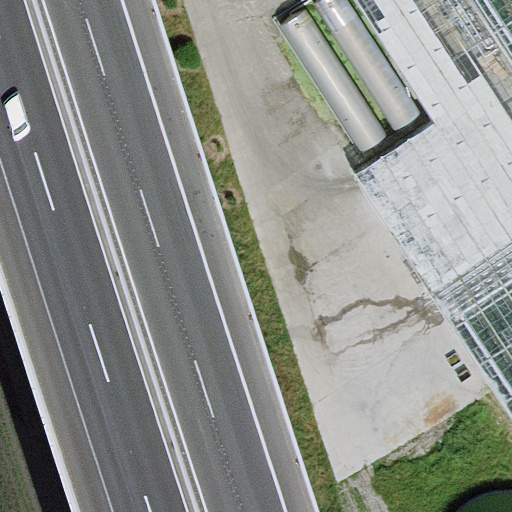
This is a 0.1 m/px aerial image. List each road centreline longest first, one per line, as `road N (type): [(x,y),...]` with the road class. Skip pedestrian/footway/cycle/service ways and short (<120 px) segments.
road 1 (motorway): [(248,511),(86,0)]
road 2 (motorway): [(0,55),(145,511)]
